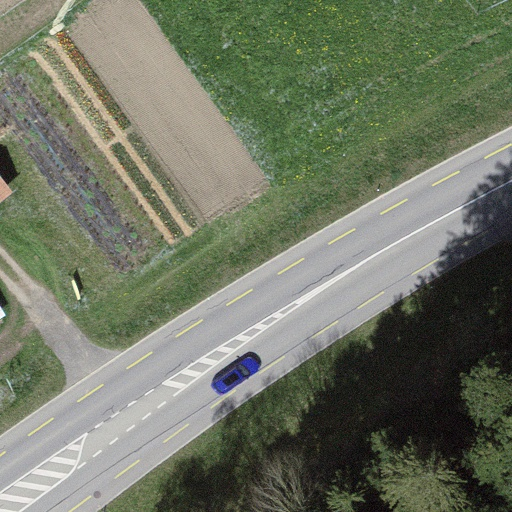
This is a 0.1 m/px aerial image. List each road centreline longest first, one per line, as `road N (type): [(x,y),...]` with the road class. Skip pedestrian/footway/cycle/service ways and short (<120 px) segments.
road 1 (primary): [(0,499),(153,383),(511,182)]
road 2 (track): [(121,407),(0,256)]
